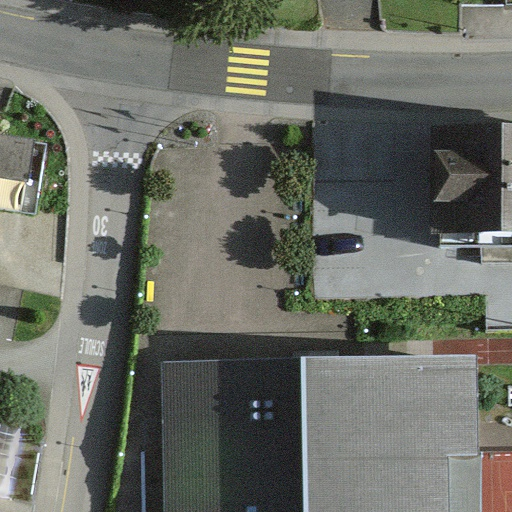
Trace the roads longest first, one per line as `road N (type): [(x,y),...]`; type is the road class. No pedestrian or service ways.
road 1 (residential): [(76,511),(127,55)]
road 2 (tertiary): [(127,55),(467,86),(511,82)]
road 3 (tertiary): [(0,34),(127,55)]
